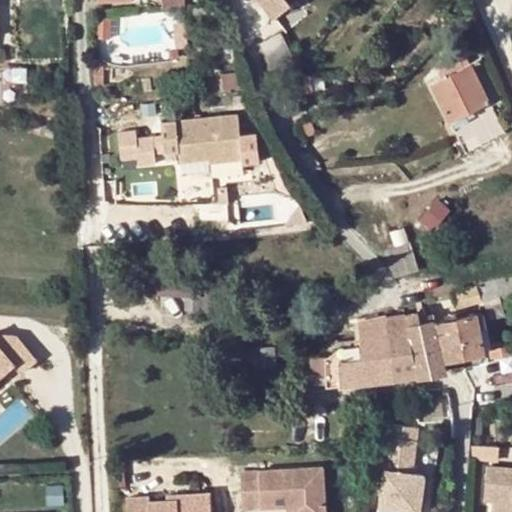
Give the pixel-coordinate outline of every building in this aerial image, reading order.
[(258,0),(272,16),(288,3),(286,0),(258,0)] [(437,72),(440,78),(462,67),(460,62),(444,70),(444,68),(437,72)] [(429,84),(455,135),(481,119),(494,111),(479,82),(469,63),(462,67),(440,78),(429,84)] [(307,72),(292,74),(294,91),(309,89),(307,72)] [(455,135),(464,153),(468,152),(492,139),(506,132),(494,111),(481,119),(455,135)] [(228,113),(156,121),(159,149),(174,148),(175,157),(202,156),(202,161),(235,157),(228,113)] [(243,161),(212,161),(213,173),(243,173),(243,161)] [(430,234),(418,239),(422,249),(433,244),(430,234)] [(381,250),(392,275),(418,268),(410,241),(381,250)] [(149,293),(185,294),(199,294),(199,285),(200,270),(149,268),(149,293)] [(476,285),(481,300),(511,290),(511,272),(495,277),(476,284),(476,285)] [(218,286),(199,285),(199,294),(218,295),(218,286)] [(476,285),(450,293),(454,308),(477,301),(481,300),(476,285)] [(199,294),(185,294),(184,309),(199,309),(199,294)] [(199,294),(199,309),(217,310),(218,295),(199,294)] [(503,300),(480,307),(481,313),(484,321),(508,313),(503,300)] [(443,360),(435,323),(419,326),(417,312),(407,315),(410,330),(411,336),(419,373),(445,370),(443,360)] [(358,319),(358,323),(386,318),(385,314),(358,319)] [(458,318),(435,323),(443,360),(469,354),(483,352),(474,314),(458,318)] [(386,319),(388,334),(410,330),(407,315),(386,319)] [(328,387),(395,377),(388,334),(386,319),(386,318),(358,323),(360,339),(362,357),(339,359),(339,356),(310,356),(309,382),(326,382),(328,383),(328,387)] [(395,377),(419,373),(411,336),(410,330),(388,334),(395,377)] [(0,368),(4,365),(12,372),(27,358),(7,336),(4,337),(0,338),(0,368)] [(339,348),(339,356),(339,359),(362,357),(360,339),(354,340),(355,345),(339,348)] [(244,348),(245,358),(245,367),(275,365),(275,356),(281,356),(285,354),(288,350),(288,340),(272,342),(272,346),(244,348)] [(511,345),(511,340),(489,345),(493,359),(511,354),(511,345)] [(244,345),(228,346),(229,357),(232,359),(245,358),(244,348),(244,345)] [(443,360),(445,370),(455,368),(470,366),(469,354),(443,360)] [(511,370),(498,374),(499,384),(511,381),(511,370)] [(502,390),(501,391),(494,392),(497,404),(505,402),(502,390)] [(413,444),(412,428),(410,406),(396,407),(397,420),(391,420),(393,445),(413,444)] [(419,406),(410,406),(412,428),(421,427),(419,406)] [(494,461),(498,449),(476,443),(473,455),(494,461)] [(304,511),(302,468),(239,472),(242,508),(267,506),(277,506),(277,511),(304,511)] [(511,511),(511,469),(488,468),(487,496),(493,496),(495,502),(495,504),(494,511),(511,511)] [(378,469),(378,509),(424,509),(424,469),(378,469)] [(147,496),(126,498),(126,511),(209,511),(209,493),(165,495),(166,501),(147,502),(147,496)]
